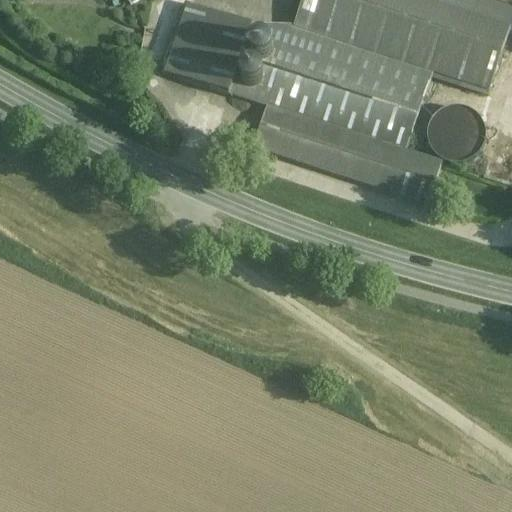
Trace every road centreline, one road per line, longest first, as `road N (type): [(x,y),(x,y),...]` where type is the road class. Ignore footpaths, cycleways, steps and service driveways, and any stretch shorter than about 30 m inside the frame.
road 1 (secondary): [(511,298),(341,251),(236,210),(0,84)]
road 2 (track): [(173,178),(182,235),(511,461)]
